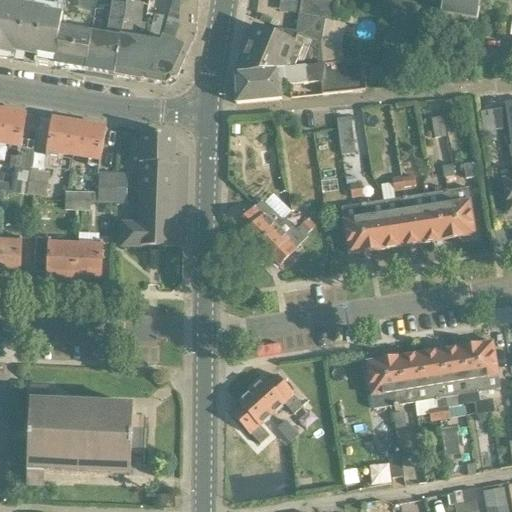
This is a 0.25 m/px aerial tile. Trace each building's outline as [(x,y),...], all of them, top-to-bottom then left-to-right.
[(0,0),(0,59),(56,69),(66,0),(0,0)] [(85,74),(96,0),(66,0),(56,69),(85,74)] [(96,0),(85,74),(114,79),(127,3),(128,4),(128,0),(96,0)] [(146,42),(140,83),(166,87),(177,81),(189,52),(195,38),(197,0),(173,0),(168,18),(158,16),(155,16),(150,43),(146,42)] [(302,0),(302,3),(335,9),(336,0),(302,0)] [(394,1),(387,0),(376,0),(375,13),(392,16),(394,1)] [(442,0),(440,16),(476,22),(479,0),(442,0)] [(144,6),(128,4),(127,3),(114,79),(140,83),(146,42),(143,41),(146,25),(141,24),(144,6)] [(335,9),(302,3),(301,3),(295,36),(278,29),(275,37),(273,35),(254,28),(235,74),(322,67),(321,52),(320,46),(325,21),(332,22),(334,10),(335,9)] [(440,15),(428,13),(426,26),(438,28),(440,15)] [(404,27),(386,25),(383,46),(402,48),(404,27)] [(324,45),(324,63),(344,64),(345,46),(324,45)] [(322,67),(235,74),(234,76),(235,106),(237,106),(282,101),(281,86),(284,82),(290,87),(322,84),(323,96),(366,92),(365,80),(364,80),(362,62),(322,67)] [(0,146),(20,150),(26,116),(0,111),(0,146)] [(497,136),(496,132),(493,112),(480,114),(484,138),(497,136)] [(337,121),(342,156),(355,155),(351,119),(337,121)] [(431,121),(435,140),(447,138),(443,119),(431,121)] [(73,158),(79,125),(52,121),(46,154),(73,158)] [(270,123),(263,125),(265,134),(272,132),(270,123)] [(79,125),(73,158),(88,161),(88,166),(99,168),(106,130),(79,125)] [(173,138),(144,137),(143,137),(142,157),(142,167),(172,168),(173,159),(173,138)] [(507,138),(503,138),(505,149),(508,148),(511,148),(510,137),(507,138)] [(508,216),(511,215),(511,147),(508,148),(511,170),(511,178),(502,180),(508,216)] [(0,183),(0,193),(4,194),(11,194),(11,195),(27,197),(27,196),(31,171),(34,152),(20,150),(19,159),(17,169),(15,169),(14,170),(12,185),(0,183)] [(172,168),(142,167),(142,224),(124,224),(123,248),(183,250),(186,160),(173,159),(172,168)] [(464,167),(466,181),(475,179),(473,165),(464,167)] [(453,167),(442,169),(444,180),(455,178),(453,167)] [(31,171),(27,196),(46,199),(50,174),(31,171)] [(79,194),(78,203),(91,204),(98,204),(116,204),(116,205),(118,175),(99,174),(99,195),(79,194)] [(355,178),(345,179),(347,187),(356,185),(355,178)] [(415,178),(412,178),(402,180),(404,189),(416,187),(415,178)] [(392,181),(394,193),(404,192),(404,189),(402,180),(402,179),(392,181)] [(361,185),(349,187),(351,201),(363,200),(361,185)] [(446,193),(454,240),(475,237),(467,189),(446,193)] [(454,240),(446,193),(425,196),(433,244),(454,240)] [(66,194),(66,203),(78,203),(79,194),(66,194)] [(412,247),(433,244),(425,196),(404,199),(412,247)] [(412,247),(404,199),(396,201),(383,203),(391,250),(412,247)] [(255,208),(237,227),(245,235),(241,240),(254,252),(283,222),(271,211),(271,210),(262,202),(256,209),(255,208)] [(78,213),(78,203),(66,203),(65,212),(78,213)] [(91,213),(91,204),(78,203),(78,213),(91,213)] [(369,254),(391,250),(383,203),(362,206),(369,254)] [(348,257),(369,254),(362,206),(341,209),(348,257)] [(296,232),(284,221),(283,222),(254,252),(266,264),(271,260),(279,268),(298,250),(297,249),(308,239),(307,238),(315,228),(308,221),(300,230),(299,229),(296,232)] [(0,241),(0,277),(20,278),(22,243),(0,241)] [(73,281),(75,246),(35,245),(34,275),(47,275),(46,279),(73,281)] [(75,246),(73,281),(101,282),(102,247),(75,246)] [(471,347),(479,394),(500,390),(496,363),(492,344),(471,347)] [(458,398),(479,394),(471,347),(450,351),(458,398)] [(450,351),(429,354),(437,401),(436,401),(437,409),(438,409),(440,423),(450,421),(448,409),(460,407),(458,398),(450,351)] [(416,404),(436,401),(437,401),(429,354),(408,357),(416,404)] [(394,408),(416,404),(408,357),(387,361),(394,408)] [(366,364),(373,411),(394,408),(387,361),(366,364)] [(251,393),(273,418),(286,406),(294,415),(303,407),(277,378),(268,386),(264,382),(251,393)] [(30,410),(26,487),(43,488),(44,474),(130,477),(131,455),(144,455),(145,432),(132,431),(133,408),(47,405),(47,390),(31,390),(30,410)] [(261,428),(273,418),(251,393),(238,405),(242,409),(233,418),(250,437),(251,437),(260,447),(269,438),(261,428)] [(492,400),(480,402),(483,416),(495,414),(492,400)] [(476,418),(483,416),(480,402),(474,403),(476,418)] [(431,424),(440,423),(438,409),(437,409),(428,410),(431,424)] [(404,414),(393,416),(396,431),(407,429),(404,414)] [(277,430),(290,445),(298,436),(285,422),(277,430)] [(441,431),(445,458),(460,456),(456,429),(441,431)] [(388,458),(392,481),(403,479),(400,456),(388,458)] [(505,488),(483,492),(486,511),(508,507),(505,488)] [(453,495),(447,496),(449,507),(454,506),(460,505),(461,511),(478,511),(474,489),(453,493),(453,495)] [(173,497),(161,498),(162,510),(174,509),(173,497)]
